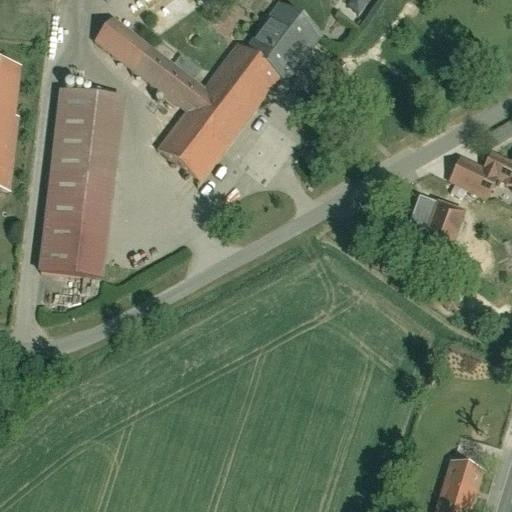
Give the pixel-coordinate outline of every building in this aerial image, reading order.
[(278,9),(244,56),(235,50),(211,82),(118,15),(94,49),(185,114),(156,155),(204,190),(316,36),(278,9)] [(0,191),(9,192),(22,70),(0,68),(0,191)] [(60,97),(39,278),(109,286),(131,105),(60,97)] [(492,201),(498,185),(511,190),(510,195),(511,195),(511,170),(463,152),(450,186),(492,201)] [(403,262),(444,276),(463,218),(422,205),(403,262)] [(448,460),(432,511),(473,511),(486,472),(448,460)]
